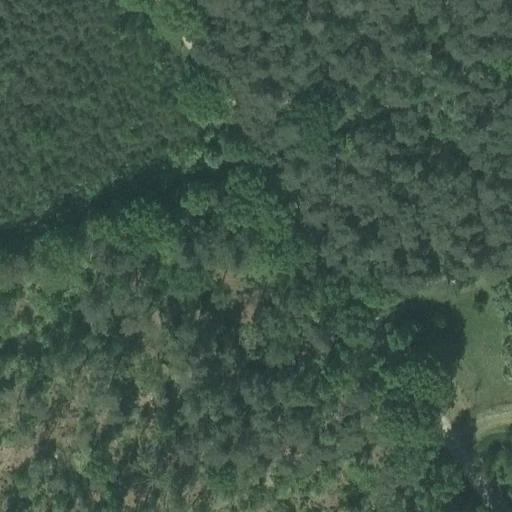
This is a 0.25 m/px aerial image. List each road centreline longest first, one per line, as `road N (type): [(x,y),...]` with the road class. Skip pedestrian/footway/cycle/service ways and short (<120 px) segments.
road 1 (track): [(501,511),(258,141)]
road 2 (track): [(258,141),(163,0)]
